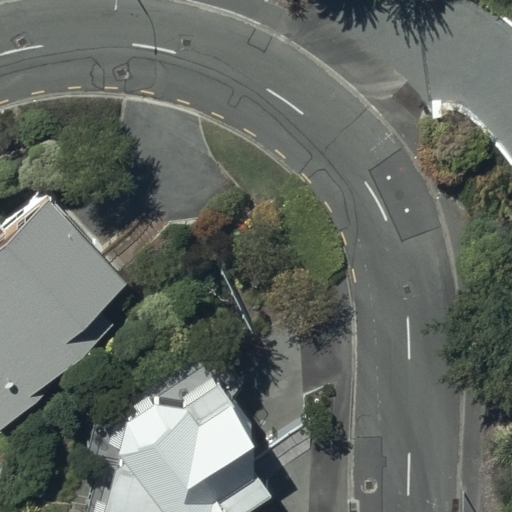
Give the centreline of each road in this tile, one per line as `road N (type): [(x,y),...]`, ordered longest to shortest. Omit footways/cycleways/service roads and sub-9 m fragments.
road 1 (residential): [(211,61),(308,116),(372,187),(396,239),(408,289),(410,511)]
road 2 (residential): [(0,56),(120,40),(211,61)]
